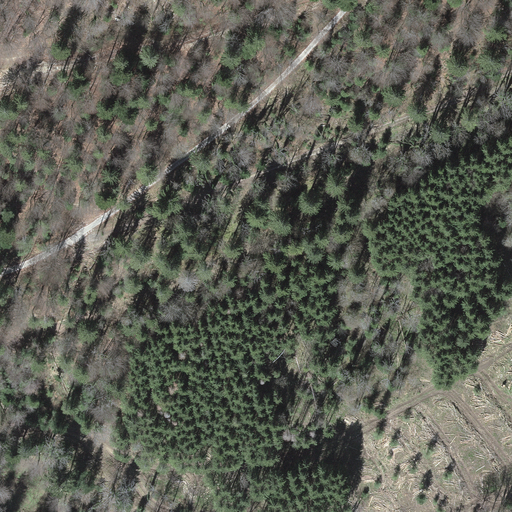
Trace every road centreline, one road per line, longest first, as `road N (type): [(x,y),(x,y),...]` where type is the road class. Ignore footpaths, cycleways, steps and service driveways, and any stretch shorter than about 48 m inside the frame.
road 1 (track): [(0,418),(55,415),(141,464),(205,470),(264,462),(332,444),(511,348)]
road 2 (track): [(363,0),(172,171),(52,253),(0,273)]
road 3 (track): [(511,70),(392,128),(155,217),(107,218)]
